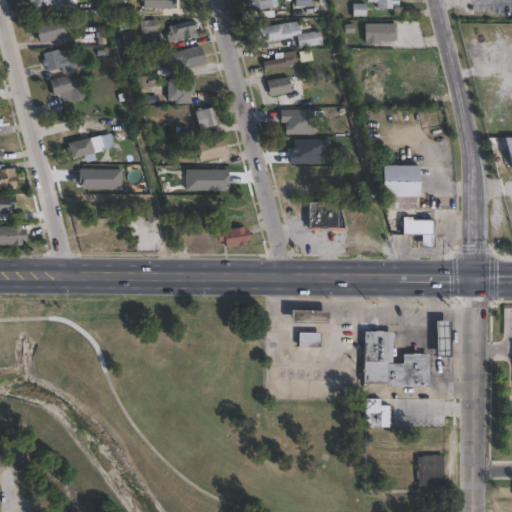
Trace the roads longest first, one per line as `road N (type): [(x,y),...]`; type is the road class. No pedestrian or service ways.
road 1 (tertiary): [(471,511),(475,174),(437,0)]
road 2 (primary): [(511,274),(0,273)]
road 3 (residential): [(288,272),(217,0)]
road 4 (residential): [(63,273),(0,16)]
